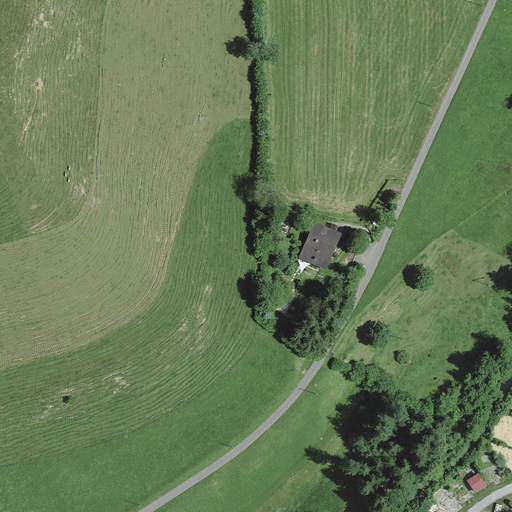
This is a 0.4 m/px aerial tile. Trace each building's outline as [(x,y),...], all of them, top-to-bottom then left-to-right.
[(326,227),(315,222),(299,258),(326,270),(342,234),(326,227)] [(491,480),(503,475),(498,462),(486,466),(491,480)] [(482,467),(469,473),(477,487),(489,480),(482,467)] [(455,484),(463,498),(474,491),(466,477),(455,484)] [(451,486),(439,495),(451,510),(463,500),(451,486)] [(498,511),(510,511),(511,511),(511,501),(509,498),(495,507),(498,511)] [(428,511),(447,511),(448,511),(436,500),(427,510),(428,511)]
